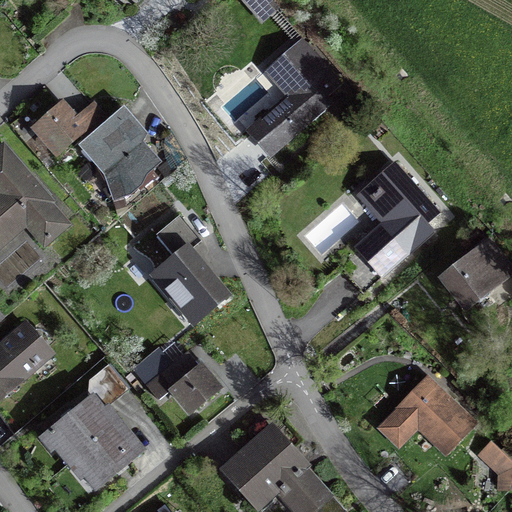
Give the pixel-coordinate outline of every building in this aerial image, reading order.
[(311,53),(308,55),(298,43),(267,71),(278,84),(286,77),(298,91),(256,128),(275,149),(273,151),(273,152),(310,120),(312,123),(327,110),(321,103),(340,86),(311,53)] [(78,118),(73,113),(68,117),(82,134),(89,141),(108,125),(92,106),(78,118)] [(68,117),(59,107),(35,129),(58,155),(82,134),(68,117)] [(139,131),(123,113),(108,125),(89,141),(82,148),(98,167),(103,163),(107,167),(125,188),(117,196),(118,197),(156,164),(135,140),(132,137),(139,131)] [(0,245),(48,204),(2,151),(0,152),(0,186),(3,190),(0,192),(0,245)] [(417,234),(438,215),(396,166),(380,180),(386,187),(379,193),(378,192),(372,197),(373,199),(367,204),(385,225),(363,245),(367,250),(340,272),(362,296),(390,272),(388,270),(422,239),(417,234)] [(187,253),(199,243),(179,218),(166,229),(186,253),(156,278),(192,322),(223,296),(187,253)] [(498,282),(475,253),(441,278),(465,308),(498,282)] [(0,397),(19,381),(48,356),(23,328),(0,348),(0,347),(0,397)] [(170,391),(190,414),(217,391),(197,368),(170,391)] [(398,446),(417,426),(445,454),(473,426),(460,414),(425,380),(398,408),(400,410),(381,430),(398,446)] [(102,412),(90,399),(47,434),(71,462),(117,424),(105,409),(102,412)] [(98,488),(141,453),(117,424),(71,462),(71,463),(75,460),(98,488)] [(253,444),(250,446),(222,472),(244,495),(248,491),(261,506),(269,498),(277,506),(287,495),(303,511),(311,511),(329,497),(302,469),(305,467),(289,448),(285,451),(278,443),(269,440),(260,441),(253,444)] [(500,454),(490,444),(479,456),(499,476),(499,491),(509,491),(509,484),(511,485),(511,453),(506,447),(500,454)]
